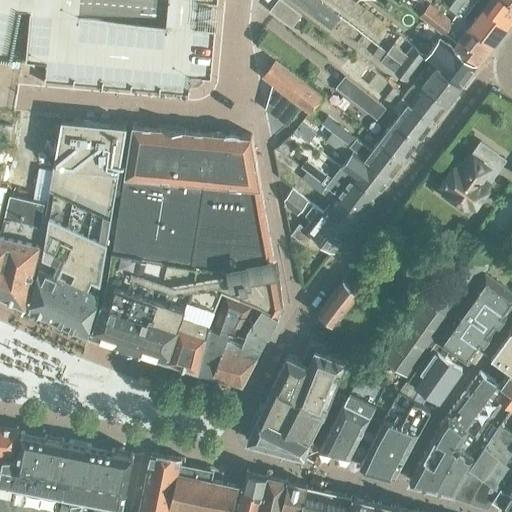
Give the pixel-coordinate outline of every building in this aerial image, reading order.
[(0,0),(0,57),(11,60),(21,10),(23,0),(0,0)] [(31,0),(30,11),(26,61),(35,62),(46,63),(45,76),(45,84),(46,84),(46,82),(73,84),(73,86),(74,86),(75,84),(102,87),(102,89),(103,89),(103,87),(131,89),(131,91),(132,91),(132,89),(159,92),(159,94),(160,94),(161,92),(188,94),(188,96),(189,97),(190,89),(191,77),(202,78),(203,77),(211,78),(216,29),(209,29),(211,2),(218,2),(218,0),(31,0)] [(291,27),(302,14),(283,0),(277,0),(269,10),(291,27)] [(293,0),(331,29),(341,16),(320,0),(293,0)] [(508,24),(511,18),(511,0),(488,0),(484,6),(508,24)] [(494,42),(508,24),(484,6),(477,16),(470,11),(464,19),(470,24),(494,42)] [(442,36),(450,26),(427,9),(419,18),(442,36)] [(480,61),(494,42),(470,24),(462,35),(456,30),(450,38),(480,61)] [(434,68),(459,87),(476,65),(445,41),(438,49),(445,54),(434,68)] [(427,56),(413,45),(407,53),(395,44),(389,52),(414,72),(427,56)] [(407,81),(414,72),(389,52),(381,62),(407,81)] [(297,101),(311,85),(277,59),(264,76),(274,84),(297,101)] [(447,102),(459,87),(434,68),(429,74),(423,69),(416,79),(447,102)] [(378,118),(383,112),(387,107),(345,76),(337,87),(378,118)] [(391,102),(398,93),(400,90),(387,79),(377,91),(391,102)] [(433,120),(447,102),(416,79),(412,84),(418,89),(408,101),(433,120)] [(302,105),(297,101),(274,84),(267,108),(288,123),(302,105)] [(297,101),(302,105),(312,113),(325,95),(311,85),(297,101)] [(433,120),(408,101),(402,97),(395,106),(401,110),(394,120),(419,139),(433,120)] [(333,132),(351,145),(357,138),(328,115),(322,123),(333,132)] [(41,264),(30,305),(89,332),(98,305),(99,291),(128,122),(65,117),(37,263),(41,264)] [(405,157),(419,139),(394,120),(380,138),(405,157)] [(3,122),(2,141),(23,142),(24,123),(3,122)] [(173,127),(133,123),(109,278),(91,332),(128,345),(170,359),(186,312),(213,322),(225,292),(262,307),(278,316),(283,306),(252,134),(173,127)] [(344,154),(351,145),(333,132),(327,140),(344,154)] [(391,176),(405,157),(380,138),(371,148),(362,141),(356,149),(391,176)] [(285,141),(279,146),(287,152),(291,147),(285,141)] [(376,195),(391,176),(356,149),(349,158),(358,165),(351,175),(376,195)] [(491,183),(482,177),(490,165),(475,155),(459,179),(448,173),(439,185),(444,188),(442,192),(456,202),(463,193),(478,203),(491,183)] [(376,195),(351,175),(341,186),(340,185),(341,183),(309,158),(303,166),(308,170),(322,181),(328,185),(337,192),(362,213),(376,195)] [(40,166),(34,197),(47,200),(53,168),(40,166)] [(316,190),(322,181),(308,170),(301,178),(316,190)] [(349,230),(362,213),(337,192),(328,185),(322,193),(331,200),(323,210),(349,230)] [(349,230),(323,210),(292,187),(283,196),(285,204),(296,213),(300,209),(315,220),(307,230),(333,250),(349,230)] [(39,240),(47,201),(12,193),(3,232),(0,231),(0,291),(26,303),(40,241),(39,240)] [(496,327),(507,313),(506,312),(511,304),(511,290),(485,272),(438,338),(467,361),(480,345),(481,346),(492,332),(491,331),(495,326),(496,327)] [(336,324),(360,291),(344,279),(320,312),(336,324)] [(212,326),(199,369),(216,375),(228,337),(230,332),(228,331),(231,321),(235,323),(242,326),(254,304),(225,292),(212,326)] [(248,328),(262,307),(254,304),(242,326),(235,323),(231,321),(228,331),(230,332),(228,337),(243,342),(248,329),(248,328)] [(279,316),(278,316),(262,307),(248,328),(248,329),(243,342),(228,337),(216,375),(243,384),(268,336),(270,337),(279,316)] [(186,312),(170,359),(199,369),(212,326),(213,322),(186,312)] [(412,374),(436,324),(419,316),(395,366),(412,374)] [(27,341),(31,330),(15,324),(11,334),(27,341)] [(511,371),(511,327),(491,356),(511,371)] [(323,414),(345,359),(316,348),(310,364),(288,354),(271,388),(272,388),(260,414),(259,414),(248,439),(305,455),(309,440),(323,414)] [(440,400),(463,367),(437,349),(414,383),(440,400)] [(0,391),(1,391),(8,358),(0,355),(0,391)] [(501,384),(480,370),(481,370),(442,421),(410,480),(434,486),(501,384)] [(511,372),(510,371),(434,486),(471,496),(510,426),(501,419),(510,406),(511,407),(511,372)] [(3,403),(60,411),(63,388),(24,382),(22,394),(5,392),(3,403)] [(350,456),(377,401),(351,389),(321,449),(350,456)] [(415,398),(401,423),(385,417),(361,464),(396,473),(431,407),(415,398)] [(21,431),(22,425),(0,423),(0,472),(3,457),(16,457),(21,431)] [(511,424),(510,426),(471,496),(488,501),(493,494),(511,465),(511,424)] [(121,511),(133,453),(21,431),(16,457),(3,457),(0,472),(0,511),(121,511)] [(139,511),(169,511),(181,462),(182,456),(152,451),(139,511)] [(215,468),(181,462),(169,511),(232,511),(238,485),(212,480),(215,468)] [(511,465),(493,494),(502,498),(499,503),(511,506),(511,465)] [(282,511),(289,480),(247,470),(237,511),(282,511)] [(349,511),(353,496),(307,486),(308,484),(289,480),(282,511),(349,511)] [(353,496),(349,511),(372,511),(375,501),(353,496)] [(375,501),(372,511),(394,511),(396,506),(375,501)]
